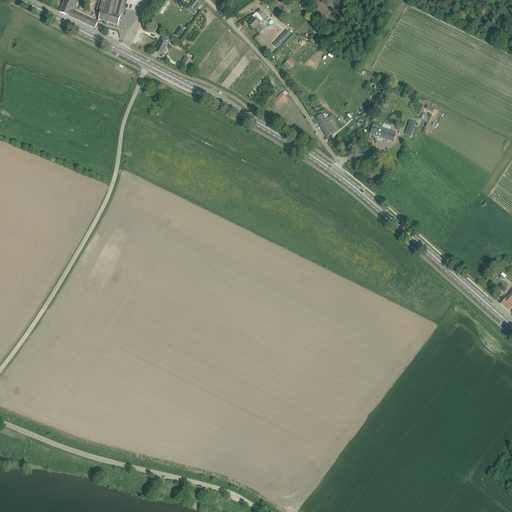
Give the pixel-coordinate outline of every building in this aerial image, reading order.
[(95,28),(97,24),(71,12),(76,0),(64,0),(60,12),(95,28)] [(126,0),(119,0),(118,5),(116,4),(117,0),(97,0),(102,1),(99,10),(101,11),(98,20),(99,20),(118,25),(122,11),(125,12),(125,10),(124,9),(126,0)] [(166,0),(161,7),(165,9),(170,3),(166,0)] [(201,5),(199,3),(195,0),(194,0),(189,7),(196,12),(201,5)] [(272,24),(275,22),(269,16),(263,22),(276,35),(280,32),(272,24)] [(253,29),(255,27),(259,23),(260,21),(257,18),(256,19),(254,18),(251,21),(251,22),(249,25),(253,29)] [(309,36),(307,33),(312,30),(308,23),(298,29),(304,39),(309,36)] [(180,28),(175,35),(179,38),(184,31),(180,28)] [(162,55),(163,53),(167,46),(165,45),(168,40),(163,37),(155,52),(162,55)] [(277,49),(281,44),(277,40),(273,45),(277,49)] [(181,65),(188,69),(192,61),(185,58),(181,65)] [(290,59),(286,62),(291,67),(295,64),(290,59)] [(379,87),(380,83),(373,81),(372,84),(375,85),(374,88),(377,90),(379,87)] [(286,96),(282,93),(279,96),(276,99),(280,102),(282,100),(286,96)] [(426,121),(429,115),(423,113),(420,119),(426,121)] [(327,138),(337,132),(329,117),(324,120),(322,115),(316,118),(327,138)] [(411,136),(415,124),(409,122),(405,134),(411,136)] [(393,142),(396,133),(373,125),(370,134),(393,142)] [(510,264),(504,259),(501,262),(506,268),(510,264)] [(509,311),(511,309),(511,307),(511,299),(508,296),(501,304),(509,311)]
